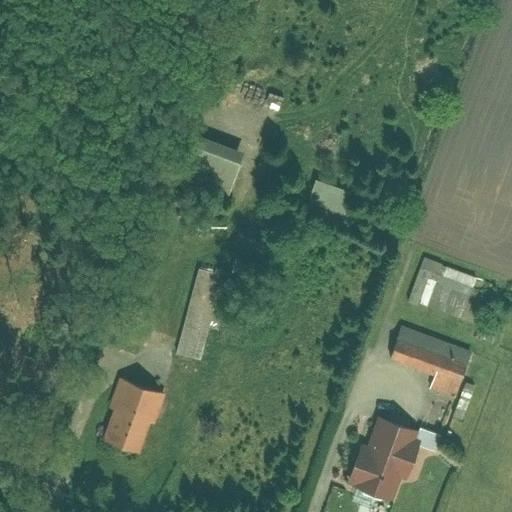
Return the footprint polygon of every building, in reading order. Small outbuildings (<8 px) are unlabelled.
[(201,142),(188,174),(229,191),(242,159),(201,142)] [(320,184),(307,218),(343,231),(355,197),(320,184)] [(424,260),(409,300),(463,320),(478,279),(424,260)] [(203,271),(178,353),(200,360),(225,278),(203,271)] [(450,396),(454,387),(458,389),(472,356),(406,329),(392,362),(432,379),(429,387),(450,396)] [(124,380),(102,441),(147,456),(168,395),(124,380)] [(423,445),(416,442),(420,432),(384,418),(371,452),(362,449),(350,482),(396,499),(403,479),(409,482),(423,445)] [(444,435),(424,428),(419,442),(440,449),(444,435)]
